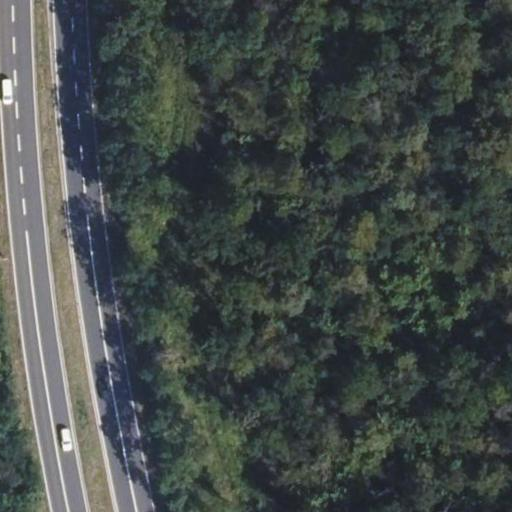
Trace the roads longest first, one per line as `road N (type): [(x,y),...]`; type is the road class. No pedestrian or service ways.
road 1 (primary): [(144,511),(92,180),(72,155)]
road 2 (primary): [(127,511),(95,345),(72,155)]
road 3 (primary): [(36,232),(22,258),(61,511)]
road 4 (primary): [(36,232),(78,511)]
road 5 (primary): [(21,0),(36,232)]
road 6 (primary): [(72,155),(62,0)]
